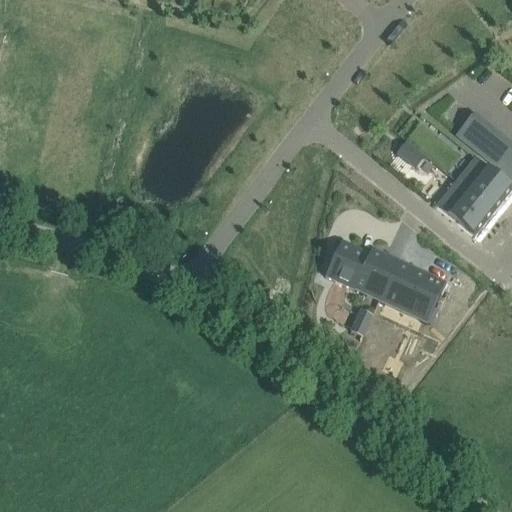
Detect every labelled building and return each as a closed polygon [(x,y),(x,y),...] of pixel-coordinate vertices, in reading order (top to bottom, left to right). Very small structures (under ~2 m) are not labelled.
[(457,136),(456,138),(465,145),(471,138),(461,131),(457,136)] [(471,138),(465,145),(474,153),(480,146),(471,138)] [(480,146),(474,153),(484,160),(490,153),(480,146)] [(490,153),(484,160),(485,161),(492,167),(493,168),(499,161),(498,160),(491,154),(490,153)] [(494,215),(511,192),(511,190),(475,161),(456,184),(494,215)] [(499,161),(493,168),(503,175),(509,168),(499,161)] [(511,171),(509,168),(503,175),(511,182),(511,171)] [(494,215),(456,184),(437,208),(475,238),(494,215)] [(342,244),(325,279),(366,299),(386,257),(373,251),(370,257),(342,244)] [(398,263),(379,305),(384,307),(385,305),(422,323),(421,324),(426,327),(446,285),(427,276),(426,278),(401,266),(402,265),(398,263)] [(397,351),(372,386),(384,395),(409,359),(409,357),(399,350),(397,351)]
